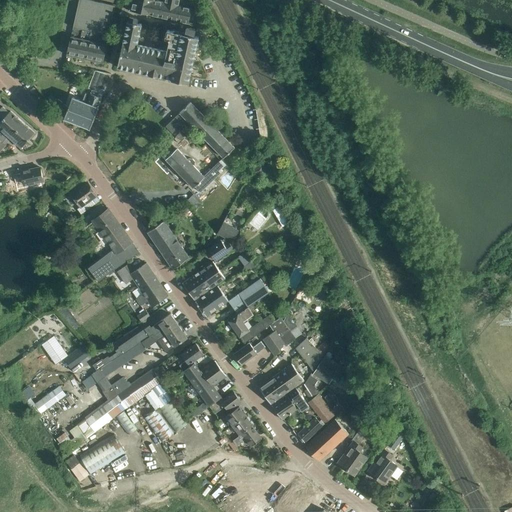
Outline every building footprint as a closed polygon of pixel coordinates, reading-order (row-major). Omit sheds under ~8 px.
[(107,42),(116,5),(96,0),(79,0),(72,34),(80,36),(89,38),(98,40),(107,42)] [(154,0),(149,0),(149,2),(139,0),(133,0),(131,10),(151,14),(154,0)] [(164,2),(156,0),(154,0),(151,14),(161,17),(164,2)] [(161,17),(170,19),(173,4),(166,2),(164,2),(161,17)] [(170,19),(179,21),(183,6),(179,5),(173,4),(170,19)] [(179,21),(189,23),(192,8),(183,6),(179,21)] [(139,17),(130,15),(118,66),(188,83),(199,37),(194,36),(196,29),(187,26),(185,34),(167,29),(165,38),(169,38),(169,39),(170,40),(167,51),(137,44),(142,23),(138,22),(139,17)] [(80,36),(72,34),(67,53),(76,55),(80,36)] [(80,36),(76,55),(85,57),(89,38),(80,36)] [(98,40),(89,38),(85,57),(94,59),(98,40)] [(98,40),(94,59),(103,61),(107,42),(98,40)] [(58,99),(52,107),(55,110),(56,111),(58,112),(59,113),(64,118),(90,128),(98,107),(103,94),(103,93),(102,93),(103,91),(104,92),(111,73),(95,69),(88,88),(92,89),(90,95),(86,93),(83,101),(72,97),(68,107),(58,99)] [(443,81),(442,81),(436,78),(433,85),(440,88),(441,87),(443,81)] [(175,117),(166,126),(172,133),(186,119),(223,157),(234,147),(190,102),(187,105),(183,109),(180,113),(175,117)] [(0,128),(2,131),(10,138),(21,148),(35,133),(10,111),(9,112),(3,106),(0,109),(0,128)] [(0,149),(10,138),(2,131),(0,132),(0,149)] [(177,149),(166,159),(193,188),(194,186),(200,192),(222,171),(221,170),(226,165),(221,160),(216,165),(204,176),(194,167),(195,165),(195,162),(192,158),(188,158),(187,159),(177,149)] [(259,157),(255,164),(265,170),(266,169),(269,162),(260,157),(259,157)] [(21,173),(14,175),(16,183),(23,182),(24,185),(43,181),(40,167),(21,171),(21,173)] [(87,183),(71,194),(80,205),(80,206),(84,212),(95,204),(91,199),(96,195),(87,183)] [(274,213),(281,210),(276,201),(270,205),(274,213)] [(113,249),(105,255),(88,267),(98,280),(139,252),(108,209),(92,220),(113,249)] [(180,244),(164,220),(147,232),(172,269),(189,257),(181,245),(183,244),(181,242),(180,244)] [(231,239),(233,240),(233,241),(241,228),(226,220),(218,233),(225,236),(231,239)] [(221,241),(208,250),(214,260),(232,247),(229,243),(231,239),(225,236),(223,239),(221,241)] [(290,243),(296,254),(305,249),(299,238),(290,243)] [(225,278),(214,264),(213,261),(204,267),(203,265),(198,269),(199,271),(205,280),(211,275),(215,282),(217,280),(218,282),(225,278)] [(244,266),(243,266),(246,270),(247,272),(256,266),(254,264),(252,261),(244,266)] [(129,263),(117,271),(125,283),(133,278),(138,286),(143,293),(137,298),(136,298),(141,305),(148,300),(151,306),(168,295),(154,275),(146,263),(134,271),(129,263)] [(182,283),(194,300),(218,282),(217,280),(215,282),(211,275),(205,280),(199,271),(182,283)] [(260,277),(228,300),(238,314),(228,320),(244,343),(270,324),(274,322),(273,321),(268,314),(251,326),(248,328),(245,323),(243,321),(253,314),(249,309),(256,304),(254,301),(270,290),(260,277)] [(218,285),(195,301),(206,316),(219,307),(228,300),(219,287),(218,285)] [(146,309),(144,310),(137,315),(141,321),(149,316),(146,309)] [(118,352),(109,358),(111,362),(122,354),(136,345),(141,342),(153,334),(155,332),(157,334),(163,330),(165,328),(170,325),(172,328),(173,330),(175,328),(179,326),(170,314),(151,328),(149,326),(118,348),(119,348),(117,350),(118,352)] [(274,331),(264,338),(268,344),(275,354),(283,342),(279,336),(289,329),(284,321),(283,320),(280,316),(273,321),(274,322),(270,324),(274,331)] [(155,332),(153,334),(154,335),(155,335),(158,340),(158,341),(166,352),(175,346),(187,337),(179,326),(175,328),(173,330),(172,328),(170,325),(165,328),(163,330),(157,334),(155,332)] [(289,329),(279,336),(283,342),(285,344),(295,337),(290,330),(289,329)] [(53,334),(41,343),(55,364),(62,358),(67,355),(53,334)] [(141,342),(147,349),(158,341),(158,340),(155,335),(154,335),(153,334),(141,342)] [(312,369),(323,355),(306,337),(295,348),(312,369)] [(249,342),(233,354),(241,365),(242,365),(262,349),(265,347),(261,341),(253,347),(249,342)] [(147,349),(145,347),(141,342),(136,345),(140,351),(143,351),(147,349)] [(67,355),(62,358),(71,370),(92,355),(84,343),(67,355)] [(182,369),(203,354),(196,343),(181,354),(186,360),(179,365),(182,369)] [(127,362),(143,351),(140,351),(136,345),(122,354),(127,362)] [(111,362),(109,363),(113,367),(117,368),(127,362),(122,354),(111,362)] [(329,383),(340,365),(325,356),(314,374),(329,383)] [(102,359),(93,366),(97,371),(100,369),(107,364),(104,359),(102,360),(102,359)] [(194,363),(184,371),(191,380),(206,401),(191,411),(195,416),(206,408),(210,406),(215,401),(221,397),(213,385),(226,376),(215,361),(200,371),(194,363)] [(107,364),(100,369),(105,376),(112,372),(113,367),(109,363),(107,364)] [(292,363),(275,375),(287,392),(304,380),(292,363)] [(162,367),(155,371),(163,382),(169,377),(162,367)] [(97,371),(92,375),(98,382),(106,377),(100,369),(97,371)] [(123,376),(111,385),(112,385),(127,408),(163,382),(155,371),(155,372),(153,369),(131,385),(129,381),(127,381),(123,376)] [(97,383),(98,382),(92,375),(82,382),(88,390),(97,383)] [(287,392),(275,375),(258,387),(270,404),(287,392)] [(313,398),(318,394),(319,393),(314,385),(317,379),(310,375),(304,384),(313,398)] [(97,383),(103,392),(112,385),(111,385),(106,377),(98,382),(97,383)] [(330,388),(335,391),(340,384),(334,381),(330,388)] [(86,418),(77,424),(87,437),(105,424),(116,416),(125,409),(127,408),(112,385),(103,392),(108,399),(85,417),(86,418)] [(20,393),(26,401),(35,395),(30,386),(20,393)] [(40,400),(35,404),(41,412),(46,408),(63,396),(65,394),(59,386),(40,400)] [(296,388),(272,405),(282,419),(289,414),(291,414),(290,413),(297,409),(296,407),(298,406),(301,410),(308,405),(296,388)] [(215,401),(210,406),(215,413),(224,406),(228,411),(241,401),(233,391),(223,399),(221,397),(215,401)] [(307,402),(321,419),(324,423),(335,415),(318,394),(313,398),(307,402)] [(69,396),(66,399),(71,405),(74,403),(69,396)] [(188,422),(171,399),(159,408),(176,431),(188,422)] [(233,425),(246,415),(245,415),(245,413),(243,411),(242,411),(239,406),(226,416),(233,425)] [(174,433),(157,409),(145,418),(162,442),(174,433)] [(125,411),(117,417),(120,421),(129,434),(137,428),(125,412),(125,411)] [(246,415),(233,425),(240,435),(252,425),(253,425),(249,420),(249,419),(248,416),(246,416),(246,415)] [(315,418),(297,434),(304,443),(325,424),(324,423),(321,419),(318,422),(315,418)] [(335,419),(305,446),(319,461),(349,433),(335,419)] [(252,425),(240,435),(234,439),(238,445),(244,440),(243,439),(245,437),(252,446),(256,442),(258,442),(260,440),(260,439),(261,438),(252,425)] [(360,428),(356,433),(363,438),(367,432),(360,428)] [(67,431),(57,438),(61,445),(72,438),(67,431)] [(396,433),(387,445),(394,450),(403,438),(396,433)] [(80,455),(92,474),(126,453),(114,434),(80,455)] [(353,440),(343,454),(337,463),(354,475),(367,457),(359,451),(362,447),(353,440)] [(384,449),(373,463),(367,471),(384,483),(397,465),(389,460),(392,455),(384,449)] [(73,455),(65,461),(77,477),(85,471),(73,455)] [(334,511),(338,505),(331,496),(302,477),(294,490),(312,501),(304,507),(297,503),(294,509),(298,511),(334,511)] [(429,497),(435,501),(439,496),(433,492),(429,497)] [(269,511),(270,511),(256,502),(249,511),(269,511)]
